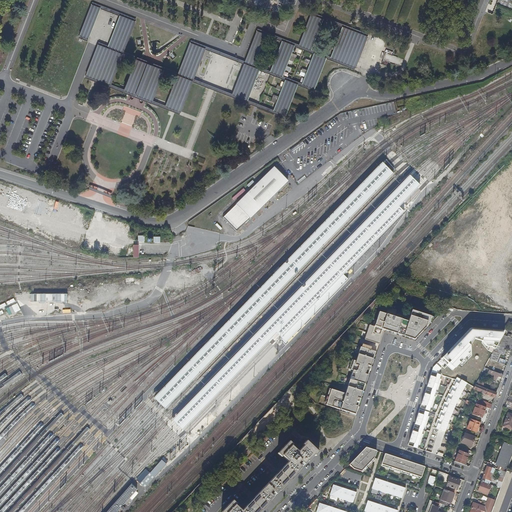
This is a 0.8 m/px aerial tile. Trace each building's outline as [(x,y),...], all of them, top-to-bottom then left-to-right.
[(135,19),(92,2),(91,4),(100,8),(119,15),(135,21),(135,19)] [(78,37),(87,41),(100,8),(91,4),(78,37)] [(326,58),(354,69),(368,34),(310,12),(298,44),(256,28),(243,61),(208,47),(208,50),(243,63),(231,94),(193,79),(192,82),(212,89),(256,106),(284,117),(296,85),(313,91),(326,58)] [(119,15),(107,48),(123,54),(135,21),(119,15)] [(208,50),(208,47),(191,40),(179,70),(195,76),(205,49),(208,50)] [(85,75),(111,84),(123,54),(107,48),(98,44),(85,75)] [(135,57),(137,58),(126,85),(124,89),(153,100),(165,68),(163,67),(151,62),(152,62),(150,61),(149,61),(136,56),(135,57)] [(171,111),(179,114),(195,76),(179,70),(178,73),(168,97),(165,105),(164,108),(171,111)] [(111,84),(85,75),(84,77),(94,81),(137,98),(164,108),(165,105),(153,100),(124,89),(111,84)] [(394,173),(383,162),(375,170),(154,398),(166,409),(394,173)] [(274,168),(224,218),(238,232),(289,182),(274,168)] [(421,185),(410,175),(396,189),(365,221),(172,419),(183,429),(269,341),(273,346),(280,339),(285,344),(347,278),(343,274),(405,211),(400,206),(421,185)] [(67,294),(30,293),(30,301),(67,302),(67,294)] [(9,315),(14,313),(11,305),(5,308),(9,315)] [(369,325),(364,340),(379,345),(384,329),(414,339),(428,324),(431,316),(412,310),(408,321),(379,312),(374,327),(369,325)] [(490,360),(489,359),(485,368),(485,369),(491,371),(501,375),(503,370),(491,366),(493,361),(497,362),(499,357),(500,354),(504,355),(505,353),(507,347),(511,349),(511,326),(511,327),(509,332),(511,333),(510,338),(508,337),(505,346),(501,345),(504,336),(503,335),(495,350),(493,355),(490,360)] [(326,405),(355,414),(375,352),(370,350),(361,347),(360,347),(356,361),(351,360),(349,369),(353,370),(345,394),(331,389),(326,405)] [(501,375),(491,371),(489,375),(493,377),(492,379),(496,380),(498,376),(502,378),(503,375),(501,375)] [(225,397),(229,401),(240,391),(236,386),(225,397)] [(482,387),(478,386),(477,389),(484,393),(484,394),(494,398),(496,393),(482,387)] [(486,408),(490,409),(492,405),(478,400),(477,404),(486,408)] [(477,404),(473,415),(482,418),(486,408),(477,404)] [(480,423),(471,419),(467,429),(476,433),(480,423)] [(435,440),(439,429),(434,428),(430,439),(435,440)] [(475,437),(465,433),(461,443),(471,447),(475,437)] [(236,503),(228,511),(259,511),(271,500),(270,500),(272,498),(273,498),(277,494),(276,494),(279,491),(279,492),(299,471),(298,471),(300,469),(301,469),(305,465),(305,464),(307,462),(314,455),(315,456),(318,453),(318,452),(306,441),(303,444),(304,445),(298,452),(292,446),(293,445),(291,443),(279,456),(281,457),(282,456),(288,462),(242,510),(236,505),(237,504),(236,503)] [(278,454),(279,456),(291,443),(290,441),(278,454)] [(500,454),(510,457),(511,452),(511,445),(504,443),(500,454)] [(365,447),(349,464),(353,469),(361,471),(374,458),(376,451),(365,447)] [(459,451),(455,461),(459,463),(464,465),(468,454),(459,451)] [(385,454),(381,464),(421,478),(424,467),(385,454)] [(504,471),(505,469),(506,469),(510,457),(500,454),(496,465),(498,466),(497,469),(500,470),(502,471),(504,471)] [(146,469),(136,480),(145,488),(166,464),(161,460),(150,473),(146,469)] [(481,481),(481,482),(489,484),(491,477),(490,477),(491,473),(490,473),(491,468),(487,466),(481,481)] [(498,511),(511,474),(511,472),(506,471),(506,472),(500,487),(500,488),(499,491),(495,500),(491,511),(498,511)] [(500,487),(506,472),(504,471),(502,471),(501,475),(497,486),(500,487)] [(433,486),(436,477),(429,475),(427,484),(433,486)] [(448,482),(445,490),(446,490),(454,493),(456,494),(460,481),(450,477),(449,479),(448,482)] [(375,478),(371,488),(401,498),(404,488),(375,478)] [(487,495),(491,485),(489,484),(481,482),(478,491),(487,495)] [(119,511),(118,511),(120,508),(123,510),(124,507),(122,506),(138,488),(131,483),(105,511),(119,511)] [(333,485),(330,495),(352,502),(356,492),(333,485)] [(440,500),(439,504),(442,504),(446,506),(448,503),(450,504),(452,499),(454,493),(446,490),(445,490),(444,489),(440,500)] [(480,511),(484,511),(490,511),(494,501),(488,498),(485,507),(473,503),(472,507),(480,511)] [(221,511),(228,511),(236,503),(233,500),(221,511)] [(367,501),(364,511),(366,511),(396,511),(397,511),(367,501)] [(346,511),(319,503),(316,511),(346,511)]
